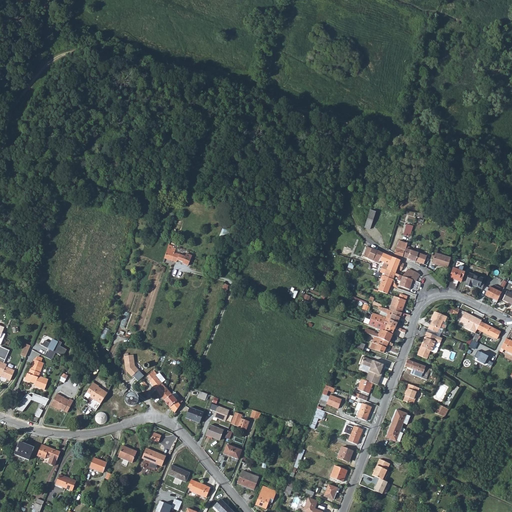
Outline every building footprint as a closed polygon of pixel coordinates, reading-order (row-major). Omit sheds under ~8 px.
[(368,210),(364,227),(371,229),(375,212),(368,210)] [(407,232),(411,233),(413,224),(406,223),(404,233),(407,234),(407,232)] [(399,239),(396,252),(404,255),(406,249),(407,247),(408,247),(409,244),(409,242),(399,239)] [(170,241),(165,254),(177,258),(177,257),(184,259),(183,261),(189,263),(193,253),(187,251),(186,254),(179,251),(175,250),(176,246),(174,245),(174,243),(170,241)] [(407,249),(406,256),(409,257),(425,262),(428,254),(413,249),(414,246),(409,244),(408,247),(407,249)] [(374,248),(370,257),(377,260),(379,257),(382,259),(385,253),(374,248)] [(437,252),(434,262),(450,267),(453,256),(437,252)] [(385,253),(382,259),(387,261),(385,266),(390,268),(394,257),(385,253)] [(394,257),(390,268),(397,271),(399,268),(403,270),(405,263),(405,262),(401,261),(402,259),(394,257)] [(454,267),(451,277),(464,282),(467,271),(463,270),(465,266),(460,264),(459,268),(454,267)] [(384,267),(383,270),(383,271),(387,273),(387,275),(391,277),(393,278),(394,278),(397,271),(390,268),(385,266),(384,267)] [(410,267),(405,275),(415,279),(418,280),(421,274),(421,273),(420,272),(419,271),(417,270),(410,267)] [(468,281),(469,282),(468,284),(473,286),(474,284),(484,288),(488,278),(471,272),(468,281)] [(405,275),(401,273),(400,278),(403,280),(402,284),(412,288),(415,279),(405,275)] [(386,278),(381,290),(388,293),(392,284),(399,286),(394,278),(393,278),(391,277),(387,275),(386,278)] [(503,291),(491,285),(486,294),(499,300),(503,291)] [(394,294),(390,308),(403,311),(407,299),(400,296),(394,294)] [(390,308),(383,307),(382,310),(388,314),(387,318),(390,318),(391,318),(391,319),(399,322),(399,321),(402,315),(405,315),(406,312),(403,311),(390,308)] [(430,323),(429,327),(438,331),(440,328),(444,320),(446,321),(448,315),(436,310),(434,313),(431,318),(433,319),(431,324),(430,323)] [(126,327),(130,313),(125,311),(121,325),(126,327)] [(464,312),(460,321),(471,326),(469,331),(475,333),(477,329),(481,321),(481,320),(464,312)] [(399,322),(391,319),(391,318),(390,318),(387,318),(374,315),(372,321),(373,321),(379,324),(382,324),(385,325),(386,323),(389,323),(389,325),(392,327),(396,329),(398,329),(407,331),(407,329),(397,327),(399,322)] [(373,321),(372,326),(377,329),(383,331),(384,331),(394,335),(396,329),(392,327),(389,325),(389,323),(386,323),(385,325),(382,324),(379,324),(373,321)] [(477,329),(489,336),(493,328),(481,321),(477,329)] [(493,328),(489,336),(496,340),(500,332),(493,328)] [(383,331),(381,337),(384,338),(391,341),(394,335),(384,331),(383,331)] [(428,331),(422,344),(423,345),(427,336),(437,340),(441,342),(443,337),(428,331)] [(380,337),(377,336),(374,341),(375,341),(373,347),(386,353),(390,344),(394,345),(395,343),(391,341),(384,338),(381,337),(380,337)] [(437,351),(439,348),(438,346),(435,345),(437,340),(427,336),(423,345),(422,344),(418,353),(428,357),(431,350),(436,352),(437,351)] [(511,339),(507,336),(501,346),(511,352),(511,339)] [(48,350),(44,358),(51,361),(56,353),(63,357),(67,350),(61,347),(62,343),(59,341),(58,342),(53,340),(51,344),(45,341),(42,346),(48,350)] [(23,353),(28,355),(33,344),(28,342),(23,353)] [(357,344),(355,348),(364,351),(366,345),(358,342),(357,344)] [(0,363),(0,371),(2,372),(6,374),(5,376),(13,379),(18,369),(9,366),(10,364),(7,362),(13,349),(4,345),(0,354),(0,355),(3,357),(2,360),(0,363)] [(487,355),(476,350),(473,356),(476,358),(475,360),(482,364),(483,361),(491,365),(493,362),(485,359),(487,355)] [(134,354),(125,355),(126,369),(132,376),(133,375),(138,381),(144,376),(135,365),(134,354)] [(375,382),(379,384),(383,374),(381,373),(385,363),(365,356),(362,362),(372,366),(367,379),(375,382)] [(27,374),(24,380),(35,384),(34,387),(44,391),(48,381),(40,378),(40,379),(38,378),(44,364),(41,363),(43,359),(37,357),(36,361),(35,360),(29,374),(27,374)] [(409,359),(407,365),(414,368),(413,373),(422,376),(426,365),(409,359)] [(151,382),(162,394),(168,388),(164,383),(167,380),(161,373),(159,375),(156,371),(149,377),(153,380),(151,382)] [(373,386),(362,381),(359,388),(370,393),(373,386)] [(90,405),(97,410),(109,392),(100,386),(101,385),(95,382),(89,391),(93,394),(91,396),(95,398),(90,405)] [(328,384),(323,397),(327,399),(330,390),(335,392),(337,388),(328,384)] [(406,394),(404,401),(413,404),(419,387),(409,384),(406,392),(407,392),(406,394)] [(168,388),(162,394),(167,399),(174,394),(173,393),(168,388)] [(209,393),(201,390),(199,396),(207,399),(209,393)] [(28,394),(19,408),(26,411),(34,398),(45,402),(48,404),(50,397),(36,392),(35,396),(30,393),(28,394)] [(59,407),(69,412),(75,400),(71,398),(70,400),(56,393),(51,405),(58,409),(59,407)] [(129,398),(129,400),(129,401),(130,403),(132,404),(134,405),(136,404),(138,403),(139,401),(139,399),(138,397),(138,396),(136,395),(135,394),(133,394),(131,395),(130,396),(129,398)] [(174,394),(167,399),(177,413),(183,405),(181,403),(185,401),(181,397),(178,400),(174,394)] [(359,402),(357,408),(361,410),(358,415),(368,419),(373,405),(364,402),(363,403),(359,402)] [(210,404),(208,409),(214,411),(212,417),(223,421),(227,410),(210,404)] [(442,407),(439,413),(446,415),(450,408),(444,404),(442,407)] [(191,407),(188,416),(196,420),(202,423),(206,412),(191,407)] [(96,414),(95,416),(95,419),(96,421),(98,423),(100,424),(102,424),(104,423),(106,422),(107,421),(108,418),(108,416),(106,414),(105,412),(103,411),(101,411),(100,411),(98,413),(96,414)] [(244,414),(237,411),(232,423),(248,429),(251,421),(243,418),(244,414)] [(393,420),(392,424),(402,427),(406,417),(394,413),(392,419),(393,420)] [(316,414),(311,426),(315,427),(320,415),(316,414)] [(345,432),(350,433),(353,425),(347,423),(345,432)] [(212,424),(208,433),(222,439),(226,429),(212,424)] [(356,424),(350,439),(359,442),(364,427),(356,424)] [(402,427),(392,424),(390,428),(388,427),(386,434),(397,439),(402,427)] [(21,440),(16,451),(30,457),(35,446),(21,440)] [(47,443),(44,451),(53,455),(51,460),(57,463),(63,449),(47,443)] [(244,450),(229,444),(225,453),(240,459),(244,450)] [(124,445),(120,456),(134,462),(138,451),(124,445)] [(342,446),(338,456),(348,460),(350,454),(352,455),(354,450),(342,446)] [(151,466),(158,468),(160,464),(164,466),(168,456),(149,448),(145,458),(153,461),(151,466)] [(302,448),(295,466),(297,467),(299,468),(306,450),(302,448)] [(96,454),(92,464),(105,469),(109,460),(96,454)] [(379,478),(383,480),(390,465),(379,459),(372,475),(379,478)] [(171,464),(167,473),(186,481),(190,471),(171,464)] [(336,465),(331,476),(343,481),(348,469),(336,465)] [(256,488),(260,478),(244,471),(239,483),(242,485),(242,486),(247,488),(248,485),(256,488)] [(62,473),(59,483),(74,489),(78,479),(62,473)] [(383,480),(379,478),(374,491),(383,494),(389,482),(383,480)] [(194,479),(190,489),(201,493),(205,483),(203,482),(203,483),(194,479)] [(205,483),(201,493),(210,497),(214,488),(211,486),(211,485),(205,483)] [(328,490),(326,495),(334,498),(337,491),(339,492),(340,488),(330,484),(329,487),(328,490)] [(265,489),(263,488),(256,503),(267,508),(270,500),(272,497),(275,498),(277,494),(272,492),(273,488),(267,485),(265,489)] [(36,506),(42,508),(47,498),(42,496),(40,495),(36,506)] [(315,502),(306,498),(301,511),(304,511),(318,511),(312,509),(315,502)] [(173,499),(170,506),(170,507),(178,511),(182,502),(173,499)] [(222,510),(223,511),(234,511),(236,511),(231,505),(230,505),(226,500),(217,507),(220,511),(222,510)] [(161,501),(157,511),(167,511),(170,507),(170,506),(161,501)]
